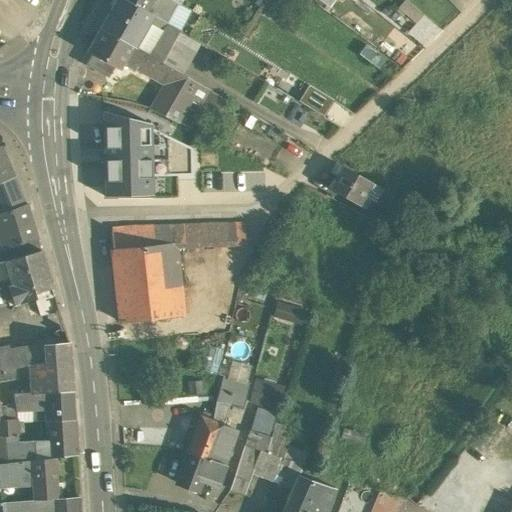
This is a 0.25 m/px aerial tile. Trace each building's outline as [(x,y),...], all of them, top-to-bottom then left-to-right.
[(146,14),(121,0),(115,0),(100,29),(133,47),(147,24),(151,17),(146,14)] [(153,0),(121,0),(146,14),(151,5),(153,0)] [(421,15),(404,0),(402,0),(396,8),(413,24),(421,15)] [(164,13),(151,5),(146,14),(151,17),(156,19),(168,26),(171,28),(178,16),(166,9),(164,13)] [(151,17),(147,24),(151,27),(156,19),(151,17)] [(168,26),(150,57),(161,63),(179,33),(171,28),(168,26)] [(133,47),(100,29),(87,52),(93,55),(113,66),(119,69),(133,47)] [(182,32),(172,51),(192,61),(201,42),(182,32)] [(385,59),(365,45),(358,55),(378,69),(385,59)] [(150,57),(144,54),(135,69),(165,85),(173,70),(161,63),(150,57)] [(113,66),(93,55),(87,64),(108,76),(113,66)] [(165,85),(150,110),(177,123),(199,85),(173,70),(165,85)] [(331,104),(311,92),(303,104),(323,117),(331,104)] [(103,112),(104,197),(151,195),(151,176),(191,175),(191,149),(150,129),(150,124),(103,112)] [(0,149),(0,181),(11,176),(0,149)] [(378,190),(339,167),(327,189),(357,207),(362,196),(365,191),(375,196),(378,190)] [(11,176),(0,181),(0,212),(23,204),(12,176),(11,176)] [(392,198),(378,190),(375,196),(372,201),(386,209),(391,198),(392,198)] [(375,196),(365,191),(362,196),(372,201),(375,196)] [(406,206),(391,198),(386,209),(400,216),(406,206)] [(23,204),(0,212),(0,235),(4,250),(36,237),(26,204),(23,204)] [(111,231),(121,323),(182,317),(175,251),(245,248),(244,224),(111,231)] [(40,250),(5,260),(13,286),(8,287),(14,305),(34,299),(35,301),(54,295),(40,250)] [(54,295),(35,301),(40,315),(58,309),(54,295)] [(279,300),(274,316),(303,324),(308,309),(279,300)] [(69,343),(43,346),(44,363),(29,364),(30,370),(31,391),(72,389),(69,343)] [(43,346),(10,350),(9,347),(0,348),(0,371),(10,369),(29,364),(44,363),(43,346)] [(205,369),(219,372),(225,350),(210,347),(205,369)] [(29,364),(10,369),(12,378),(26,375),(25,371),(30,370),(29,364)] [(250,403),(280,408),(285,382),(255,377),(250,403)] [(232,393),(220,389),(217,403),(214,419),(223,422),(232,393)] [(72,391),(16,394),(18,422),(47,422),(74,420),(72,391)] [(211,414),(203,411),(201,418),(209,421),(211,414)] [(1,420),(0,420),(0,438),(17,436),(16,417),(1,420)] [(209,421),(201,418),(187,452),(209,460),(211,453),(226,459),(236,432),(209,421)] [(74,420),(47,422),(47,428),(42,430),(42,441),(18,443),(19,462),(53,458),(75,455),(74,420)] [(17,436),(0,438),(0,451),(1,465),(19,462),(17,436)] [(209,460),(187,452),(175,482),(188,487),(196,490),(200,480),(215,486),(226,459),(211,453),(209,460)] [(297,476),(240,456),(229,489),(243,494),(247,480),(260,484),(263,479),(291,489),(297,476)] [(53,458),(31,461),(34,479),(36,500),(50,500),(56,499),(53,458)] [(0,482),(34,479),(31,461),(0,465),(0,482)] [(323,511),(333,488),(297,476),(291,489),(281,511),(323,511)] [(196,490),(188,487),(186,493),(193,496),(196,490)] [(56,499),(50,500),(51,511),(78,511),(79,498),(56,499)] [(36,500),(2,502),(2,511),(51,511),(50,500),(36,500)]
